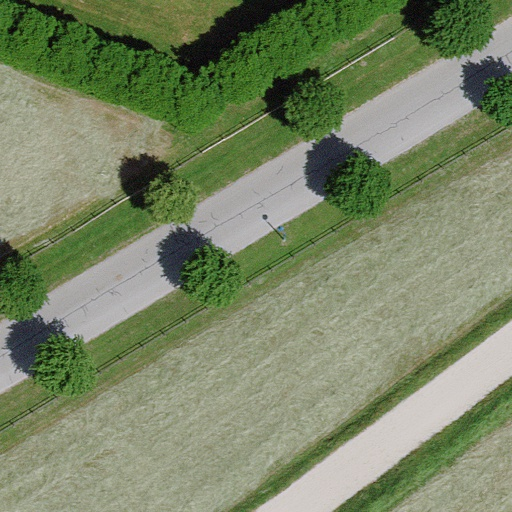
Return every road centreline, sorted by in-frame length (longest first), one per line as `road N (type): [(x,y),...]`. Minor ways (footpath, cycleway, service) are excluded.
road 1 (unclassified): [(511,52),(0,357)]
road 2 (track): [(297,511),(511,352)]
